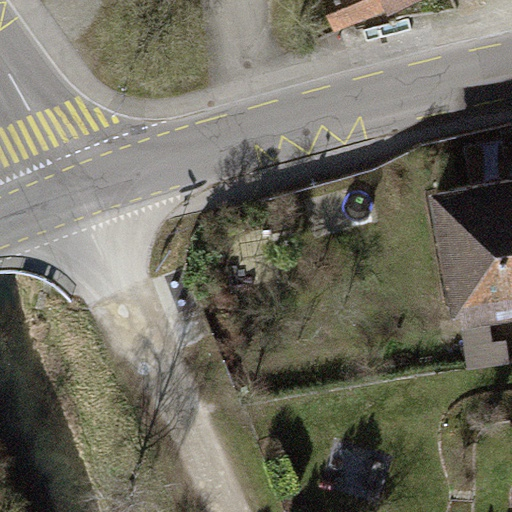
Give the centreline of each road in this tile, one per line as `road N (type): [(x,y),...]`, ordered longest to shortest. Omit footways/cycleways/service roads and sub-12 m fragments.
road 1 (secondary): [(72,193),(344,110),(511,74)]
road 2 (residential): [(222,511),(72,193)]
road 3 (tertiary): [(72,193),(0,53)]
